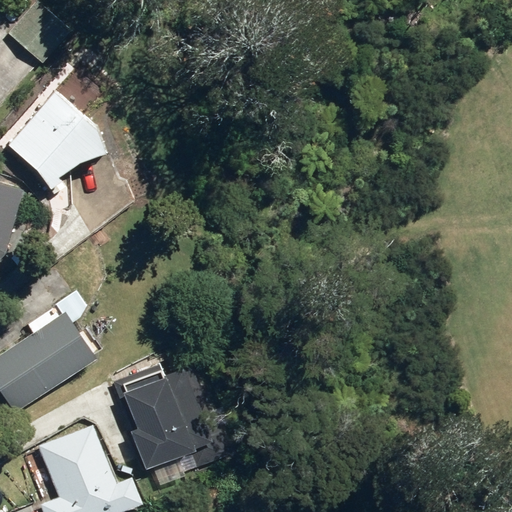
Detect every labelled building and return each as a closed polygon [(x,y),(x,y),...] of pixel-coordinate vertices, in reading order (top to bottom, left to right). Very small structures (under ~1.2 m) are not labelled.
[(61,95),(1,146),(43,196),(103,145),(61,95)] [(0,248),(16,193),(0,188),(0,248)] [(0,352),(0,404),(8,415),(86,359),(53,314),(0,352)] [(153,365),(109,382),(128,430),(123,432),(138,470),(145,468),(153,487),(226,459),(188,363),(157,375),(153,365)] [(36,504),(38,511),(115,511),(133,505),(123,479),(108,485),(86,427),(35,446),(54,497),(36,504)]
